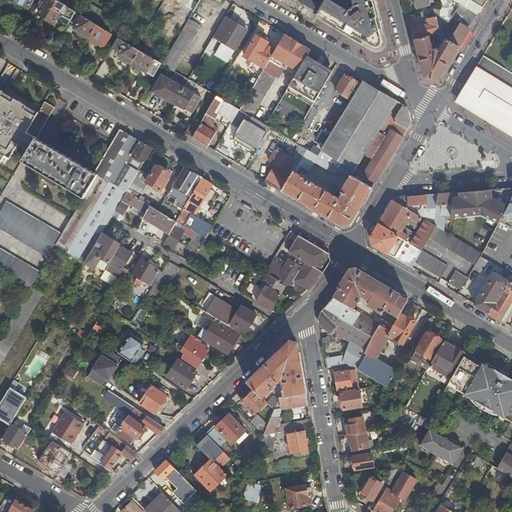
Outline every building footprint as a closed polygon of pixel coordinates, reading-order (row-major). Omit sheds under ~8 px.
[(55,0),(47,0),(39,14),(54,23),(59,14),(63,16),(68,7),(55,0)] [(172,0),(187,8),(192,0),(172,0)] [(194,12),(201,0),(192,0),(187,8),(194,12)] [(329,0),(326,0),(318,14),(374,47),(376,48),(378,47),(380,46),(382,45),(382,42),(371,0),(353,0),(355,7),(349,11),(329,0)] [(429,0),(416,0),(418,9),(431,5),(429,0)] [(449,3),(441,3),(441,7),(439,21),(438,33),(443,37),(447,39),(459,47),(483,8),(469,0),(456,0),(462,4),(454,17),(453,16),(451,20),(447,19),(449,3)] [(469,0),(483,8),(488,0),(469,0)] [(441,7),(423,12),(425,20),(428,19),(437,17),(439,21),(441,7)] [(98,25),(83,16),(75,29),(80,32),(78,34),(84,38),(85,35),(90,38),(98,25)] [(247,31),(226,17),(214,37),(236,50),(247,31)] [(429,24),(413,28),(415,39),(430,36),(433,34),(438,33),(439,21),(437,17),(428,19),(429,24)] [(190,19),(163,64),(174,71),(202,26),(190,19)] [(112,34),(100,26),(98,25),(90,38),(94,40),(92,43),(98,46),(99,43),(104,46),(112,34)] [(438,33),(433,34),(435,42),(440,42),(443,37),(438,33)] [(311,50),(285,35),(276,51),(270,60),(278,65),(296,76),(306,59),(311,50)] [(270,60),(276,51),(267,45),(269,43),(257,36),(245,57),(265,68),(267,65),(270,60)] [(430,36),(415,39),(425,79),(438,81),(459,47),(447,39),(440,50),(433,48),(430,36)] [(140,51),(137,49),(119,38),(113,47),(120,52),(118,55),(123,58),(122,60),(127,63),(128,60),(133,63),(140,51)] [(162,63),(140,51),(133,63),(137,66),(136,68),(140,71),(142,69),(147,72),(152,64),(159,68),(162,63)] [(456,103),(511,136),(511,73),(484,57),(456,103)] [(296,76),(287,90),(313,106),(332,74),(306,59),(296,76)] [(278,65),(270,60),(267,65),(268,65),(275,69),(278,65)] [(96,77),(104,81),(111,65),(104,62),(96,77)] [(152,64),(147,72),(154,76),(159,68),(152,64)] [(275,69),(268,65),(242,110),(253,116),(279,72),(275,69)] [(163,97),(175,104),(185,88),(182,86),(163,75),(153,91),(163,97)] [(360,84),(346,76),(336,91),(350,100),(360,84)] [(190,80),(189,79),(186,78),(182,86),(185,88),(190,80)] [(401,104),(364,82),(322,150),(354,170),(364,154),(382,126),(390,131),(372,159),(362,176),(375,183),(399,145),(412,124),(407,108),(401,104)] [(203,98),(188,90),(185,88),(175,104),(193,114),(203,98)] [(37,113),(0,90),(0,161),(3,156),(8,160),(15,149),(16,149),(26,133),(36,116),(37,113)] [(152,93),(162,99),(163,97),(153,91),(152,93)] [(240,109),(217,96),(200,126),(193,138),(208,147),(216,133),(213,131),(214,126),(215,120),(229,128),(240,109)] [(54,108),(44,102),(37,113),(36,116),(27,133),(26,133),(16,149),(26,155),(36,138),(54,108)] [(320,111),(312,106),(309,112),(301,126),(308,130),(320,111)] [(270,128),(266,125),(265,124),(261,130),(244,120),(233,138),(256,152),(270,128)] [(193,138),(200,126),(193,121),(186,134),(193,138)] [(303,139),(308,130),(301,126),(292,140),(299,145),(306,149),(310,143),(303,139)] [(364,154),(372,159),(390,131),(382,126),(364,154)] [(138,140),(120,130),(95,173),(97,175),(126,192),(126,191),(139,170),(152,149),(138,140)] [(97,175),(95,173),(36,138),(26,155),(22,161),(39,171),(84,197),(97,175)] [(318,156),(322,150),(310,143),(306,149),(318,156)] [(292,173),(306,149),(299,145),(292,157),(294,158),(287,171),(292,173)] [(281,191),(292,173),(287,171),(294,158),(292,157),(288,155),(284,153),(277,148),(269,161),(275,164),(265,181),(281,191)] [(350,226),(372,189),(352,176),(355,171),(354,170),(322,150),(318,156),(306,149),(292,173),(281,191),(342,227),(350,226)] [(149,176),(139,170),(126,191),(132,194),(135,190),(142,194),(148,183),(161,191),(171,175),(156,166),(149,176)] [(162,205),(158,211),(176,221),(183,210),(202,178),(184,167),(164,201),(170,205),(169,206),(172,208),(171,210),(162,205)] [(126,192),(97,175),(84,197),(62,234),(48,258),(40,272),(33,282),(44,288),(50,279),(46,276),(62,250),(84,263),(101,235),(107,224),(109,221),(111,218),(126,192)] [(213,184),(202,178),(183,210),(191,214),(190,215),(192,215),(197,206),(200,207),(213,184)] [(501,218),(511,197),(511,187),(453,193),(450,217),(451,217),(482,214),(498,223),(501,218)] [(150,206),(126,192),(111,218),(119,222),(130,204),(133,207),(141,211),(145,214),(150,206)] [(450,217),(453,193),(438,195),(434,225),(436,227),(444,231),(446,218),(449,218),(448,221),(450,221),(451,217),(450,217)] [(434,225),(438,195),(398,198),(395,198),(393,200),(434,225)] [(511,197),(501,218),(499,223),(511,230),(511,197)] [(434,225),(393,200),(378,225),(405,241),(408,236),(404,233),(404,232),(402,230),(407,222),(414,226),(412,227),(418,231),(411,244),(421,251),(429,238),(436,227),(434,225)] [(48,258),(62,234),(6,202),(0,212),(0,228),(33,249),(48,258)] [(158,211),(150,206),(145,214),(143,218),(170,234),(175,226),(179,228),(181,224),(176,221),(158,211)] [(133,207),(131,211),(138,216),(141,211),(133,207)] [(191,214),(183,210),(176,221),(181,224),(193,231),(200,219),(192,215),(190,215),(191,214)] [(212,226),(200,219),(193,231),(202,237),(205,239),(212,226)] [(193,231),(181,224),(179,228),(175,226),(170,234),(164,244),(173,249),(183,234),(191,239),(187,247),(194,250),(202,237),(193,231)] [(405,241),(378,225),(370,237),(373,244),(411,267),(414,262),(421,251),(411,244),(405,241)] [(481,257),(482,254),(448,234),(444,231),(436,227),(429,238),(475,266),(481,257)] [(109,263),(119,245),(101,235),(84,263),(95,269),(98,265),(102,259),(109,263)] [(284,267),(273,260),(266,272),(268,273),(280,280),(279,282),(286,286),(290,288),(295,280),(300,283),(295,292),(301,295),(309,287),(320,270),(322,271),(330,260),(328,253),(318,247),(298,235),(289,251),(298,257),(297,259),(304,264),(303,266),(289,258),(284,267)] [(132,253),(119,245),(109,263),(106,268),(118,275),(132,253)] [(12,256),(0,248),(0,266),(2,268),(24,281),(32,285),(33,282),(40,272),(12,256)] [(448,267),(421,251),(414,262),(441,278),(448,267)] [(489,262),(481,257),(475,266),(473,269),(481,274),(489,262)] [(153,287),(162,272),(158,270),(158,269),(140,258),(131,274),(137,277),(134,282),(140,285),(143,281),(153,287)] [(106,268),(109,263),(102,259),(98,265),(105,268),(106,268)] [(178,268),(168,262),(162,272),(153,287),(163,293),(166,288),(167,287),(172,290),(178,282),(177,282),(180,275),(176,272),(178,268)] [(511,279),(511,277),(511,276),(500,269),(498,272),(508,278),(506,280),(494,273),(475,305),(490,314),(498,301),(508,285),(511,279)] [(350,271),(334,297),(354,308),(357,303),(360,304),(361,301),(359,300),(361,295),(365,298),(364,300),(366,301),(368,299),(370,300),(367,304),(381,312),(384,309),(398,317),(400,314),(408,300),(358,270),(350,271)] [(460,290),(467,278),(455,271),(448,283),(460,290)] [(280,280),(268,273),(262,283),(266,286),(257,302),(271,311),(286,286),(279,282),(280,280)] [(505,323),(511,310),(511,277),(511,279),(508,285),(498,301),(490,314),(491,315),(493,316),(497,318),(502,321),(505,323)] [(28,291),(32,285),(24,281),(20,287),(28,291)] [(0,337),(0,363),(24,324),(43,292),(32,285),(28,291),(0,337)] [(159,292),(152,288),(146,297),(153,302),(159,292)] [(208,293),(199,308),(216,318),(226,324),(228,326),(230,323),(246,332),(257,314),(240,305),(237,310),(208,293)] [(334,297),(324,308),(339,324),(333,329),(338,332),(352,340),(346,357),(325,360),(327,369),(346,365),(355,370),(356,371),(357,371),(367,346),(379,324),(354,308),(334,297)] [(339,324),(324,308),(321,312),(318,319),(319,323),(331,335),(322,338),(322,343),(336,338),(338,332),(333,329),(339,324)] [(400,314),(398,317),(390,331),(388,334),(403,343),(415,322),(408,318),(400,314)] [(224,328),(226,324),(216,318),(203,339),(228,355),(239,337),(224,328)] [(53,323),(49,321),(44,331),(47,333),(53,323)] [(387,329),(379,324),(367,346),(369,347),(358,370),(387,385),(399,364),(374,350),(387,329)] [(94,326),(88,335),(94,339),(100,330),(94,326)] [(411,359),(426,368),(442,340),(427,332),(411,359)] [(118,352),(131,361),(135,355),(139,357),(143,351),(140,348),(144,343),(130,334),(118,352)] [(200,344),(202,341),(192,335),(180,353),(177,351),(174,355),(207,378),(212,371),(200,363),(208,350),(200,344)] [(282,398),(307,393),(305,386),(298,344),(291,341),(283,349),(248,383),(254,390),(263,398),(274,387),(273,386),(277,382),(278,383),(284,383),(285,388),(282,389),(282,391),(284,391),(284,394),(282,394),(282,398)] [(455,348),(444,341),(430,365),(451,378),(466,353),(456,347),(455,348)] [(160,346),(157,351),(162,354),(165,349),(161,346),(160,346)] [(106,347),(87,376),(104,387),(122,358),(106,347)] [(496,371),(466,353),(451,378),(438,400),(464,416),(469,407),(487,417),(509,379),(496,371)] [(196,372),(178,359),(166,376),(185,388),(196,372)] [(335,372),(338,391),(352,388),(349,370),(335,372)] [(355,370),(349,370),(352,388),(360,387),(356,371),(355,370)] [(496,370),(496,371),(509,379),(510,378),(496,370)] [(511,380),(510,380),(509,379),(487,417),(494,422),(489,430),(511,444),(511,442),(511,380)] [(0,403),(0,415),(5,418),(3,420),(10,424),(18,411),(20,407),(26,398),(14,390),(17,386),(12,383),(3,397),(4,397),(0,403)] [(144,405),(158,414),(169,397),(152,385),(140,402),(144,405)] [(360,389),(341,392),(343,410),(362,407),(360,389)] [(266,401),(263,398),(254,390),(242,402),(254,414),(262,407),(263,409),(267,405),(264,403),(266,401)] [(308,405),(307,393),(282,398),(278,399),(276,404),(274,410),(268,426),(264,434),(272,433),(276,432),(286,431),(296,429),(312,426),(311,420),(276,425),(282,409),(308,405)] [(158,434),(164,428),(140,411),(120,398),(116,404),(130,413),(128,415),(120,427),(115,433),(131,445),(136,438),(138,439),(145,428),(137,421),(138,419),(146,424),(152,429),(158,434)] [(52,441),(67,450),(84,423),(65,412),(48,439),(52,441)] [(215,425),(206,433),(220,447),(227,439),(232,444),(236,441),(245,431),(229,415),(216,427),(215,425)] [(258,416),(252,422),(264,434),(268,426),(258,416)] [(348,435),(366,432),(363,417),(350,419),(351,425),(346,425),(348,435)] [(21,430),(10,424),(1,439),(18,449),(27,434),(23,431),(21,430)] [(27,434),(31,427),(26,424),(25,427),(23,431),(27,434)] [(111,430),(115,433),(120,427),(116,424),(111,430)] [(297,432),(296,429),(286,431),(291,454),(308,450),(304,431),(297,432)] [(247,434),(245,431),(236,441),(238,442),(247,434)] [(369,447),(366,431),(366,432),(348,435),(350,443),(352,443),(353,450),(369,447)] [(131,459),(137,454),(109,432),(105,438),(106,439),(114,445),(102,462),(111,468),(121,452),(131,459)] [(262,442),(260,446),(274,451),(277,441),(276,433),(276,432),(272,433),(264,434),(262,442)] [(453,466),(462,450),(428,432),(420,448),(453,466)] [(220,447),(206,433),(196,443),(211,459),(222,449),(220,447)] [(106,439),(105,438),(93,456),(102,462),(114,445),(106,439)] [(65,463),(71,453),(67,450),(52,441),(39,462),(58,474),(65,463)] [(374,467),(372,453),(353,457),(355,470),(374,467)] [(511,457),(506,454),(496,469),(511,478),(511,457)] [(485,463),(477,458),(473,464),(481,468),(485,463)] [(227,476),(211,459),(195,474),(211,490),(227,476)] [(171,463),(168,460),(156,471),(163,479),(167,476),(179,489),(188,480),(176,469),(171,463)] [(70,466),(65,463),(58,474),(63,477),(70,466)] [(491,467),(486,463),(481,471),(487,474),(490,469),(491,467)] [(378,503),(398,469),(385,471),(386,479),(383,483),(372,477),(362,494),(378,503)] [(372,511),(392,511),(400,499),(401,497),(406,500),(418,481),(398,469),(378,503),(372,511)] [(486,486),(495,472),(493,471),(490,469),(487,474),(482,483),(486,486)] [(308,495),(306,485),(284,489),(284,495),(288,495),(290,509),(309,506),(307,495),(308,495)] [(33,511),(34,510),(7,494),(0,505),(0,509),(4,511),(33,511)] [(179,511),(180,511),(163,494),(155,502),(156,503),(147,511),(145,510),(146,511),(179,511)] [(145,511),(144,510),(142,511),(132,502),(121,511),(120,511),(145,511)]
